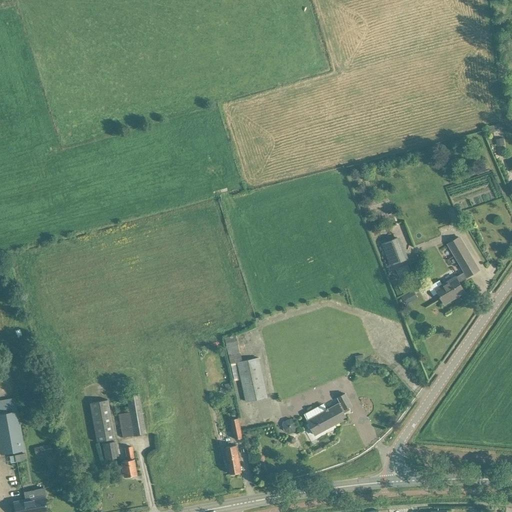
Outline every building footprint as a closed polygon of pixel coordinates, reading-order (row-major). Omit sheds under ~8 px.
[(391,267),(409,259),(400,237),(382,244),(391,267)] [(444,304),(445,304),(444,302),(457,295),(457,296),(465,292),(459,282),(467,276),(467,277),(479,270),(460,237),(448,244),(464,272),(442,285),(439,280),(431,285),(430,287),(430,290),(433,296),(438,293),(444,304)] [(247,338),(235,338),(236,359),(248,359),(247,338)] [(259,358),(238,363),(246,402),(268,397),(259,358)] [(118,414),(122,438),(146,433),(139,394),(127,396),(129,412),(118,414)] [(307,420),(315,435),(316,435),(316,434),(327,427),(328,428),(347,418),(344,413),(345,413),(345,409),(352,406),(345,394),(338,398),(340,403),(339,404),(338,403),(328,409),(328,408),(326,409),(324,404),(304,414),(307,420)] [(15,397),(0,399),(0,413),(17,411),(15,397)] [(108,400),(89,403),(96,442),(115,438),(108,400)] [(0,413),(0,454),(24,450),(17,411),(0,413)] [(231,419),(235,439),(242,438),(238,418),(231,419)] [(118,457),(114,441),(102,443),(106,460),(118,457)] [(236,445),(226,447),(228,460),(226,460),(227,466),(229,466),(231,474),(241,472),(236,445)] [(137,466),(136,458),(133,459),(131,446),(125,448),(127,460),(121,461),(124,477),(136,475),(135,467),(137,466)] [(36,498),(13,502),(15,511),(46,511),(44,497),(46,497),(44,488),(35,490),(36,498)]
